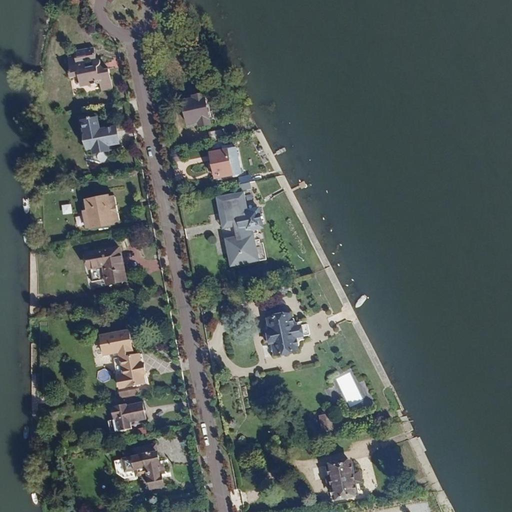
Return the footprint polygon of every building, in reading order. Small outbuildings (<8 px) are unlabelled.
[(93,46),(73,50),(74,55),(67,56),(70,71),(68,72),(69,77),(78,75),(80,85),(98,81),(100,90),(112,87),(109,68),(97,71),(97,67),(99,65),(100,62),(99,59),(98,58),(95,57),(93,46)] [(205,100),(193,102),(198,126),(209,124),(205,100)] [(90,154),(105,151),(104,146),(118,143),(115,127),(99,130),(96,118),(90,119),(90,118),(87,118),(87,120),(81,121),(84,134),(87,133),(90,154)] [(222,128),(208,131),(210,141),(224,138),(222,128)] [(227,148),(209,152),(215,178),(226,176),(226,174),(232,172),(227,148)] [(249,181),(239,183),(241,189),(250,187),(249,181)] [(256,211),(245,213),(241,194),(220,199),(225,224),(234,223),(235,229),(250,226),(259,224),(256,211)] [(108,195),(86,200),(92,227),(114,222),(108,195)] [(256,257),(250,226),(235,229),(237,238),(229,240),(233,262),(256,257)] [(119,248),(87,254),(89,269),(104,267),(108,284),(126,281),(119,248)] [(300,322),(293,323),(291,315),(269,320),(271,332),(269,332),(271,343),(274,342),(276,353),(298,348),(296,341),(303,339),(303,336),(310,334),(308,324),(301,325),(300,322)] [(147,382),(145,373),(148,373),(146,363),(143,364),(141,354),(138,355),(133,329),(104,335),(108,354),(124,351),(126,358),(119,359),(125,387),(147,382)] [(115,418),(130,415),(131,421),(147,418),(144,401),(128,404),(127,402),(112,405),(115,418)] [(330,430),(327,413),(317,415),(319,432),(330,430)] [(164,485),(157,451),(144,453),(146,466),(134,468),(132,457),(114,461),(116,473),(123,478),(148,475),(150,488),(164,485)] [(358,471),(350,472),(348,461),(322,467),(324,479),(329,478),(334,497),(354,493),(352,483),(360,482),(358,471)]
